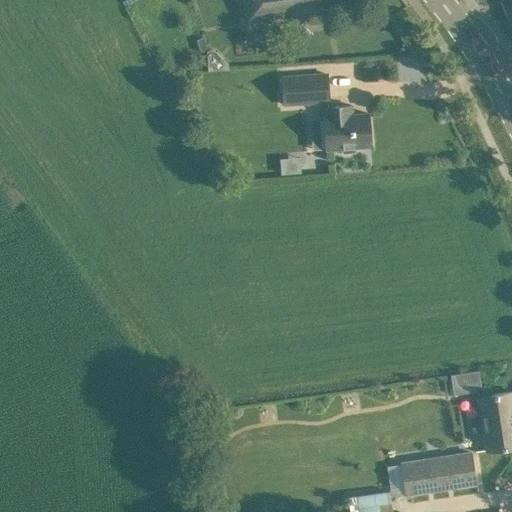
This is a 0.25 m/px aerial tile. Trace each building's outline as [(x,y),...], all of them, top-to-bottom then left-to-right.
[(353,0),(245,0),(248,20),(354,4),(353,0)] [(511,0),(502,0),(511,23),(511,0)] [(215,51),(207,51),(208,71),(229,70),(229,63),(215,51)] [(282,77),(284,104),(329,100),(327,73),(282,77)] [(311,133),(312,149),(342,147),(342,153),(356,152),(355,146),(371,145),(369,113),(352,114),(351,104),(326,106),(327,116),(324,116),(325,132),(311,133)] [(221,157),(214,158),(215,171),(223,170),(221,157)] [(277,157),(277,173),(299,172),(298,157),(277,157)] [(477,431),(485,430),(488,450),(511,446),(511,390),(480,396),(482,414),(474,415),(472,419),(473,428),(477,431)] [(209,445),(208,416),(189,417),(190,446),(209,445)] [(407,495),(476,484),(471,452),(402,463),(407,495)]
